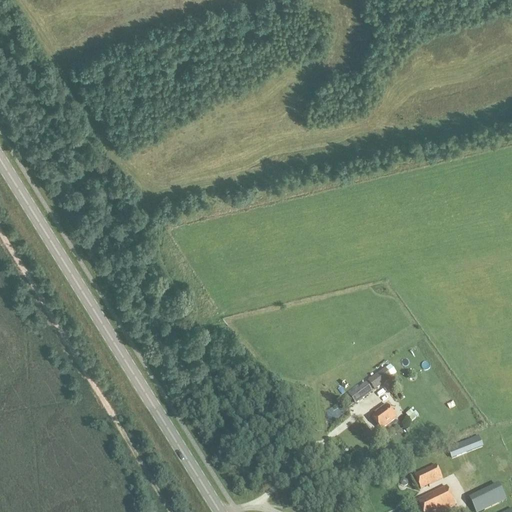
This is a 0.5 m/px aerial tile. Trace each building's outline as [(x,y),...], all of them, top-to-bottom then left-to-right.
[(385,369),(368,381),(375,390),(391,378),(385,369)] [(365,383),(360,387),(367,396),(372,392),(365,383)] [(406,412),(411,410),(407,402),(402,404),(406,412)] [(376,414),(372,417),(381,430),(396,418),(386,404),(375,413),(376,414)] [(413,409),(406,415),(412,422),(418,416),(413,409)] [(383,435),(400,426),(397,422),(380,431),(383,435)] [(472,438),(462,442),(466,453),(476,449),(482,446),(478,436),(472,439),(472,438)] [(453,446),(447,448),(451,459),(457,456),(453,446)] [(435,466),(415,476),(421,489),(441,479),(435,466)] [(423,496),(445,485),(442,480),(421,491),(423,496)] [(499,484),(468,498),(474,511),(481,511),(506,500),(499,484)] [(446,486),(417,500),(422,511),(441,511),(455,505),(446,486)]
